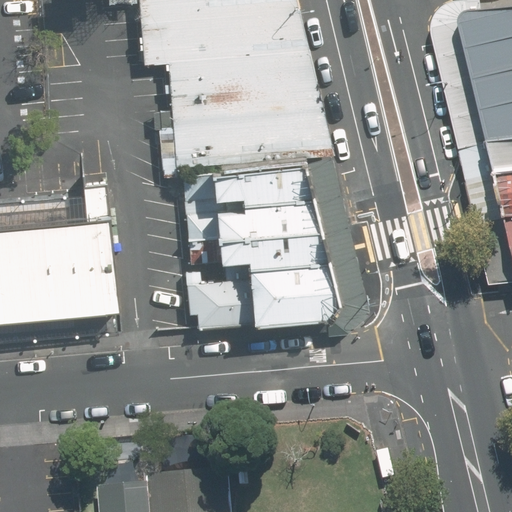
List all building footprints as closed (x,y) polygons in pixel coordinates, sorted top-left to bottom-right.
[(511,14),(473,19),(499,144),(511,142),(511,14)] [(511,142),(499,144),(506,177),(511,176),(511,142)] [(333,153),(316,157),(323,190),(328,225),(332,255),(340,298),(330,315),(327,315),(327,331),(349,328),(350,327),(371,306),(333,153)] [(189,208),(323,190),(316,157),(227,168),(183,173),(189,208)] [(0,316),(121,304),(109,186),(83,189),(86,218),(0,226),(0,316)] [(193,239),(328,225),(323,190),(189,208),(193,239)] [(250,265),(332,255),(328,225),(193,239),(195,262),(249,258),(250,265)] [(332,255),(250,265),(251,277),(188,282),(192,325),(327,315),(330,315),(340,298),(332,255)] [(387,448),(376,451),(380,475),(391,473),(387,448)] [(103,511),(233,511),(229,466),(149,473),(150,482),(101,487),(103,511)]
